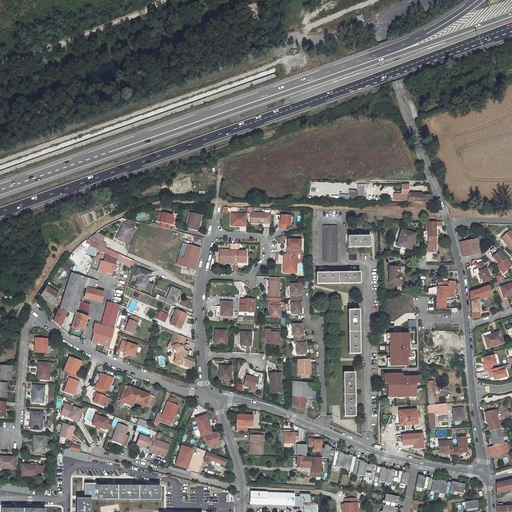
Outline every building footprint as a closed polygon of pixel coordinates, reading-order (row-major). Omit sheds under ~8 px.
[(350,190),(350,198),(361,199),(362,187),(358,186),(358,190),(350,190)] [(412,194),(411,201),(430,202),(430,195),(412,194)] [(189,228),(188,230),(199,232),(200,225),(202,216),(192,213),(189,228)] [(248,214),(232,213),(232,226),(239,226),(240,225),(244,225),(243,226),(247,227),(248,214)] [(271,223),(272,214),(252,213),(251,223),(259,223),(264,223),(271,223)] [(162,226),(161,229),(169,230),(170,226),(171,226),(173,216),(163,214),(161,223),(162,224),(162,226)] [(291,216),(282,215),(281,224),(280,224),(280,228),(287,229),(287,225),(291,225),(291,216)] [(436,252),(436,227),(444,227),(443,222),(426,222),(426,232),(428,232),(429,243),(427,243),(427,245),(428,245),(428,252),(436,252)] [(123,224),(115,238),(124,243),(132,229),(123,224)] [(337,226),(323,226),(323,262),(337,262),(337,226)] [(402,230),(398,245),(409,248),(414,234),(402,230)] [(511,250),(511,234),(510,233),(509,232),(502,239),(511,250)] [(180,233),(178,238),(194,242),(195,237),(180,233)] [(370,237),(348,236),(348,247),(370,247),(370,237)] [(471,239),(460,242),(460,243),(463,256),(472,254),(472,255),(480,254),(477,238),(476,236),(470,237),(471,239)] [(287,249),(287,254),(298,255),(300,255),(301,241),(290,240),(290,249),(287,249)] [(485,252),(489,256),(502,247),(498,242),(485,252)] [(100,261),(98,271),(113,275),(119,255),(98,245),(96,250),(106,254),(104,262),(100,261)] [(186,245),(185,251),(196,255),(198,248),(186,245)] [(177,257),(175,265),(187,269),(189,263),(196,265),(199,255),(196,255),(185,251),(182,258),(177,257)] [(498,251),(492,257),(499,264),(497,265),(504,272),(511,266),(498,251)] [(235,253),(224,253),(223,265),(231,265),(231,266),(235,266),(235,253)] [(235,253),(235,266),(250,267),(250,253),(235,253)] [(298,255),(287,254),(284,254),(284,258),(286,258),(285,273),(297,274),(298,255)] [(483,262),(476,265),(477,268),(473,270),(474,273),(477,272),(478,275),(480,279),(481,279),(483,282),(490,280),(486,268),(485,268),(483,262)] [(65,263),(62,267),(68,272),(71,268),(65,263)] [(390,267),(389,283),(401,284),(402,276),(398,276),(399,268),(390,267)] [(138,279),(136,286),(144,289),(151,274),(138,269),(135,277),(138,279)] [(69,320),(67,326),(71,328),(72,325),(75,314),(84,288),(87,279),(80,276),(71,273),(60,309),(59,308),(53,322),(60,328),(67,311),(72,313),(69,320)] [(360,273),(316,273),(316,284),(360,284),(360,273)] [(496,276),(499,282),(505,279),(502,273),(496,276)] [(279,297),(280,278),(270,277),(270,288),(269,288),(269,296),(279,297)] [(103,293),(95,291),(98,283),(87,279),(84,288),(87,289),(85,297),(101,302),(103,293)] [(445,310),(445,299),(454,298),(454,282),(448,281),(448,287),(437,287),(437,295),(437,298),(436,309),(445,310)] [(291,284),(291,300),(301,299),(301,290),(301,284),(291,284)] [(494,284),(489,286),(492,294),(497,293),(494,284)] [(511,284),(501,288),(504,298),(511,296),(511,294),(511,284)] [(480,318),(478,300),(492,295),(492,294),(489,286),(470,293),(472,319),(480,318)] [(47,287),(41,297),(51,304),(58,293),(56,292),(56,293),(47,287)] [(172,288),(167,300),(168,300),(167,303),(173,306),(174,303),(176,304),(180,292),(172,288)] [(246,299),(246,312),(256,312),(256,300),(246,299)] [(301,299),(291,300),(292,315),(302,315),(302,308),(301,299)] [(221,302),(221,316),(233,317),(233,303),(221,302)] [(80,303),(78,309),(87,312),(89,305),(80,303)] [(108,350),(113,333),(114,330),(113,330),(119,305),(109,303),(108,309),(106,308),(101,326),(94,324),(93,328),(93,334),(92,339),(91,342),(102,346),(102,348),(108,350)] [(280,303),(269,303),(269,307),(271,307),(270,312),(270,317),(280,318),(280,303)] [(160,310),(156,319),(166,322),(169,314),(160,310)] [(359,310),(347,310),(348,354),(360,354),(359,310)] [(176,311),(170,325),(180,329),(186,315),(176,311)] [(75,314),(72,325),(79,327),(78,329),(79,329),(84,331),(87,318),(75,314)] [(140,320),(131,316),(124,332),(132,335),(140,320)] [(294,336),(294,340),(304,339),(303,334),(302,334),(302,331),(302,324),(292,325),(292,336),(294,336)] [(266,330),(265,337),(269,337),(269,340),(268,344),(280,344),(280,333),(270,332),(270,330),(266,330)] [(216,331),(216,345),(227,345),(227,332),(216,331)] [(423,332),(424,340),(444,341),(444,332),(423,331),(423,332)] [(498,332),(484,337),(487,348),(502,343),(498,332)] [(242,333),(241,346),(251,346),(252,333),(242,333)] [(183,351),(182,346),(185,338),(176,334),(173,343),(169,341),(168,346),(170,347),(172,351),(173,350),(175,354),(174,357),(176,357),(173,364),(179,366),(180,364),(181,362),(183,363),(191,365),(192,363),(189,361),(190,358),(185,356),(186,352),(183,351)] [(387,360),(387,367),(407,367),(406,359),(408,359),(408,352),(408,350),(411,350),(411,345),(408,346),(408,334),(386,335),(386,343),(389,343),(390,359),(387,360)] [(36,339),(35,353),(46,353),(47,340),(36,339)] [(304,339),(294,340),(294,344),(296,344),(296,355),(306,355),(306,348),(306,345),(306,343),(304,343),(304,339)] [(423,348),(423,350),(444,350),(444,341),(424,340),(424,348),(423,348)] [(121,342),(118,351),(123,353),(133,356),(137,347),(121,342)] [(464,351),(453,352),(453,354),(454,369),(463,370),(465,370),(464,351)] [(484,368),(485,371),(488,371),(492,369),(492,368),(496,367),(493,356),(481,359),(483,364),(484,364),(485,368),(484,368)] [(69,358),(64,372),(70,374),(74,375),(77,369),(75,368),(78,361),(69,358)] [(310,359),(298,360),(298,375),(310,375),(310,359)] [(39,363),(37,379),(48,380),(50,364),(39,363)] [(0,366),(0,379),(10,380),(11,367),(0,366)] [(220,366),(219,380),(230,381),(231,367),(220,366)] [(506,377),(503,366),(492,369),(488,371),(489,375),(493,375),(493,377),(494,380),(506,377)] [(282,393),(282,373),(271,373),(271,382),(273,382),(273,393),(282,393)] [(354,373),(343,373),(344,417),(355,416),(354,373)] [(74,388),(76,382),(78,377),(74,375),(70,374),(63,393),(72,396),(74,392),(75,389),(74,388)] [(108,393),(113,378),(101,374),(100,378),(101,378),(97,388),(106,392),(108,393)] [(395,398),(408,398),(408,399),(416,399),(415,384),(419,384),(419,378),(411,378),(408,378),(408,375),(384,376),(384,385),(387,385),(388,399),(395,399),(395,398)] [(247,376),(244,386),(257,389),(259,378),(247,376)] [(293,382),(292,389),(306,390),(307,383),(293,382)] [(306,390),(305,397),(314,397),(316,387),(316,384),(307,383),(306,390)] [(33,387),(32,403),(43,403),(44,387),(33,387)] [(139,392),(129,388),(126,387),(120,401),(134,406),(135,404),(139,392)] [(97,388),(95,393),(97,394),(95,398),(93,403),(102,406),(106,397),(104,397),(106,392),(97,388)] [(294,396),(293,407),(304,409),(305,397),(306,390),(292,389),(292,396),(294,396)] [(139,392),(135,404),(148,409),(153,397),(139,392)] [(159,410),(155,420),(160,422),(161,420),(170,423),(177,406),(168,403),(164,413),(159,410)] [(65,404),(61,413),(70,417),(69,418),(78,421),(82,411),(65,404)] [(427,406),(428,415),(429,430),(435,429),(434,414),(448,413),(447,404),(434,405),(429,406),(427,406)] [(463,409),(453,410),(455,422),(463,420),(462,414),(464,414),(463,409)] [(416,410),(399,410),(400,421),(411,421),(411,425),(417,424),(416,410)] [(485,413),(489,432),(500,429),(495,410),(485,413)] [(31,413),(30,429),(41,429),(42,414),(31,413)] [(237,431),(247,432),(247,426),(251,426),(252,416),(237,415),(237,426),(237,431)] [(109,430),(112,422),(95,416),(92,425),(96,427),(96,426),(100,427),(100,428),(104,430),(105,428),(109,430)] [(208,417),(199,420),(209,452),(220,448),(219,444),(222,443),(221,441),(220,441),(219,438),(217,432),(216,433),(215,432),(213,433),(208,417)] [(139,419),(137,425),(146,429),(148,423),(139,419)] [(74,427),(63,424),(59,437),(70,440),(71,436),(71,435),(71,433),(72,433),(74,427)] [(127,428),(118,424),(111,441),(121,445),(127,428)] [(489,432),(493,447),(494,447),(503,445),(500,431),(501,431),(501,429),(500,429),(489,432)] [(283,442),(283,444),(295,443),(295,440),(298,440),(298,433),(294,433),(289,433),(289,431),(283,431),(283,433),(283,442)] [(149,452),(153,443),(148,441),(149,439),(139,435),(136,445),(142,447),(145,448),(144,450),(149,452)] [(251,454),(262,455),(263,436),(250,435),(249,441),(252,441),(251,454)] [(33,437),(32,453),(44,453),(44,438),(33,437)] [(460,454),(468,453),(466,438),(458,439),(459,448),(454,449),(455,455),(455,458),(461,458),(460,454)] [(322,448),(322,440),(314,440),(315,439),(309,439),(308,446),(314,446),(314,451),(321,452),(322,448)] [(169,446),(154,440),(153,443),(149,452),(159,455),(159,453),(165,455),(169,446)] [(189,441),(187,445),(195,448),(200,449),(201,446),(189,441)] [(445,454),(449,453),(449,455),(455,455),(454,449),(454,446),(449,446),(449,442),(439,443),(440,454),(445,454)] [(80,452),(81,446),(72,444),(70,450),(80,452)] [(297,444),(297,457),(306,457),(306,445),(297,444)] [(488,448),(490,457),(508,452),(505,444),(503,445),(494,447),(493,447),(488,448)] [(321,452),(321,458),(329,458),(328,460),(333,460),(335,450),(335,449),(331,448),(331,447),(328,447),(329,446),(324,445),(324,448),(322,448),(321,452)] [(200,456),(205,458),(203,461),(218,466),(219,464),(223,465),(226,460),(206,453),(207,452),(200,449),(195,448),(193,452),(201,454),(200,456)] [(63,450),(62,457),(85,463),(87,456),(63,450)] [(339,451),(335,450),(333,460),(331,466),(336,467),(336,466),(342,468),(345,455),(342,454),(343,453),(339,452),(339,451)] [(353,471),(356,458),(356,455),(352,454),(352,455),(348,454),(348,455),(345,455),(342,468),(349,469),(349,470),(353,471)] [(0,456),(0,467),(13,469),(14,458),(0,456)] [(297,457),(297,467),(305,467),(306,457),(297,457)] [(308,457),(308,459),(311,459),(311,475),(321,475),(321,458),(314,458),(308,457)] [(360,459),(356,458),(353,471),(352,475),(357,475),(363,476),(366,464),(366,463),(363,462),(364,461),(360,460),(360,459)] [(368,465),(366,464),(363,476),(363,477),(370,479),(369,481),(374,482),(377,466),(377,465),(369,464),(368,465)] [(21,476),(36,477),(37,473),(43,474),(44,469),(37,468),(37,466),(21,465),(21,476)] [(385,468),(377,466),(374,482),(373,482),(378,483),(378,481),(385,483),(387,470),(385,469),(385,468)] [(390,470),(387,470),(385,483),(391,484),(391,486),(395,487),(396,483),(399,471),(390,469),(390,470)] [(403,472),(399,471),(396,483),(407,485),(410,473),(404,472),(404,473),(402,473),(403,472)] [(423,477),(418,475),(415,488),(426,490),(429,478),(425,477),(425,478),(423,478),(423,477)] [(433,479),(429,478),(426,490),(426,491),(437,493),(440,480),(435,479),(435,481),(433,480),(433,479)] [(440,480),(437,493),(448,495),(449,493),(451,482),(447,482),(446,483),(445,483),(445,481),(440,480)] [(511,480),(496,484),(496,494),(511,490),(511,480)] [(451,481),(451,482),(449,493),(453,493),(453,491),(462,493),(464,484),(451,481)] [(3,484),(2,490),(30,495),(31,488),(3,484)] [(129,486),(124,486),(111,486),(107,486),(95,486),(84,486),(83,499),(89,499),(158,500),(158,486),(150,486),(146,486),(129,486)] [(251,492),(250,504),(294,506),(294,497),(294,494),(251,492)] [(316,511),(316,496),(310,496),(311,495),(300,494),(300,497),(294,497),(294,506),(304,507),(303,511),(316,511)] [(398,497),(385,494),(384,501),(382,500),(381,505),(383,505),(396,508),(397,508),(399,500),(398,500),(398,497)] [(76,499),(75,511),(88,511),(89,499),(83,499),(76,499)] [(465,511),(472,511),(478,511),(477,500),(464,501),(465,511)] [(357,511),(359,511),(359,501),(357,501),(357,504),(341,504),(340,511),(357,511)]
